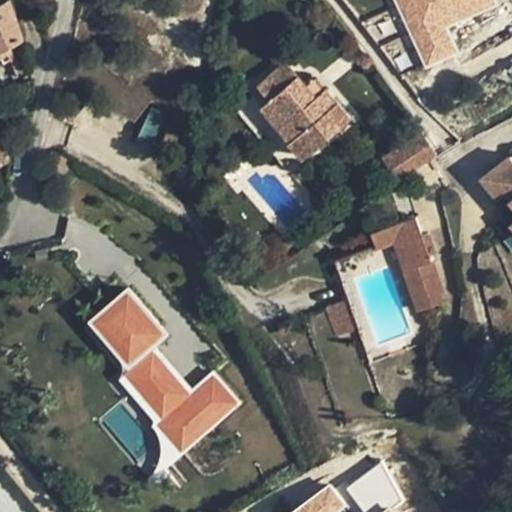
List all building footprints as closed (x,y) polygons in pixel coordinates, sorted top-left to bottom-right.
[(0,55),(0,56),(14,49),(10,43),(24,35),(11,0),(2,0),(0,1),(0,55)] [(394,0),(425,68),(459,53),(447,27),(497,4),(495,0),(394,0)] [(56,14),(46,5),(38,16),(49,24),(56,14)] [(325,87),(324,88),(316,95),(307,84),(298,73),(297,74),(285,60),(257,85),(269,97),(260,105),(302,157),(350,117),(325,87)] [(35,98),(33,78),(13,85),(19,104),(35,98)] [(315,78),(307,84),(316,95),(324,88),(315,78)] [(152,105),(145,119),(136,139),(151,146),(161,125),(167,112),(152,105)] [(382,155),(397,180),(437,155),(421,131),(382,155)] [(0,161),(10,158),(0,137),(0,161)] [(176,144),(170,162),(185,167),(191,149),(176,144)] [(511,226),(509,228),(511,231),(511,164),(508,159),(480,181),(495,199),(503,193),(511,204),(511,226)] [(394,241),(415,302),(418,311),(446,300),(442,287),(430,253),(436,252),(429,232),(422,235),(416,215),(371,231),(376,246),(394,241)] [(155,419),(181,450),(237,403),(213,373),(190,392),(172,371),(169,373),(160,362),(162,360),(153,348),(148,352),(142,346),(147,342),(162,329),(129,289),(96,316),(135,363),(127,370),(163,413),(155,419)] [(327,306),(337,335),(358,329),(348,299),(327,306)] [(147,342),(142,346),(148,352),(153,348),(147,342)] [(172,371),(162,360),(160,362),(169,373),(172,371)] [(404,500),(381,460),(347,488),(364,511),(397,511),(395,508),(404,500)] [(336,511),(344,507),(329,486),(292,511),(336,511)]
